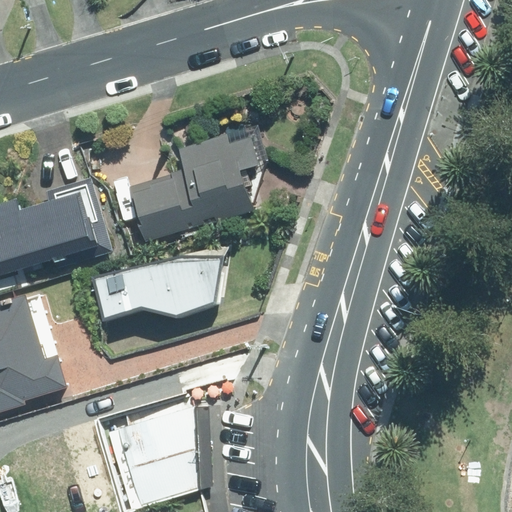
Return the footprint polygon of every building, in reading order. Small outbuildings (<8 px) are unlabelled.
[(208,221),(261,205),(249,163),(268,157),(260,129),(238,136),(237,129),(183,146),(189,163),(176,167),(177,171),(133,185),(149,238),(207,220),(208,221)] [(58,267),(116,249),(95,176),(50,189),(53,196),(26,204),(23,197),(0,203),(0,272),(55,256),(58,267)] [(228,244),(95,278),(106,321),(155,308),(156,315),(171,311),(173,319),(227,305),(223,291),(229,289),(224,270),(234,267),(228,244)] [(0,302),(0,410),(32,401),(31,396),(76,383),(68,353),(54,356),(35,293),(0,302)] [(128,510),(201,489),(198,408),(119,431),(127,456),(113,460),(128,510)]
